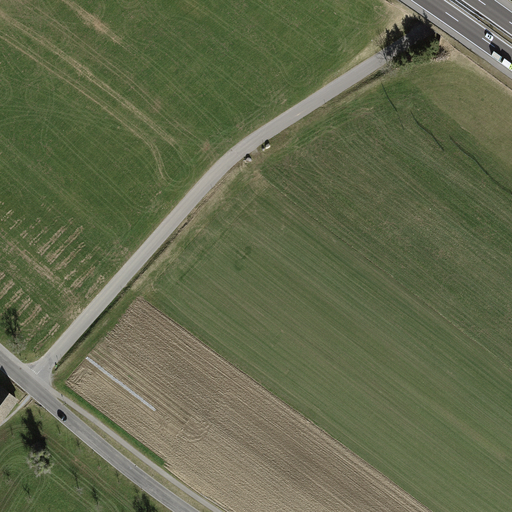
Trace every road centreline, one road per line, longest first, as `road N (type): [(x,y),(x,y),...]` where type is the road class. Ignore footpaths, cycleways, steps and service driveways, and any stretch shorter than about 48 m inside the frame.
road 1 (unclassified): [(470,0),(245,147),(27,384)]
road 2 (secondary): [(27,384),(185,511)]
